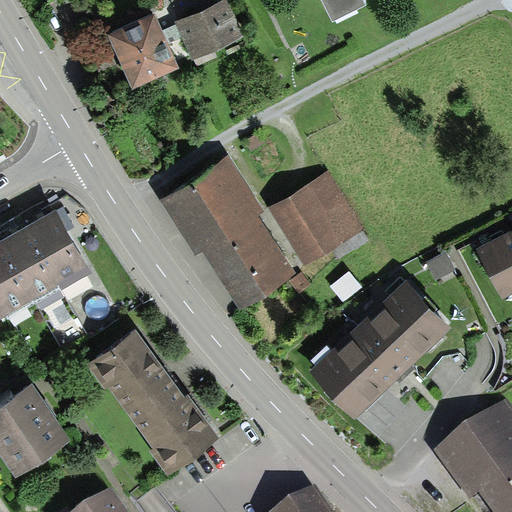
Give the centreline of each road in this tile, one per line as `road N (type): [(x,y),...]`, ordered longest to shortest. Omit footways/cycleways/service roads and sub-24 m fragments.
road 1 (secondary): [(79,142),(172,286),(377,511)]
road 2 (secondary): [(0,10),(79,142)]
